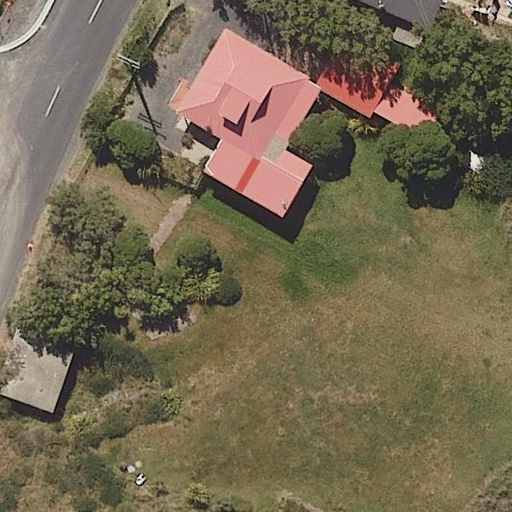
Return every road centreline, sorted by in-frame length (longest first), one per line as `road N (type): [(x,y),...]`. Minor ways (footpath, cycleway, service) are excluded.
road 1 (tertiary): [(48,115),(102,0)]
road 2 (tertiary): [(0,227),(48,115)]
